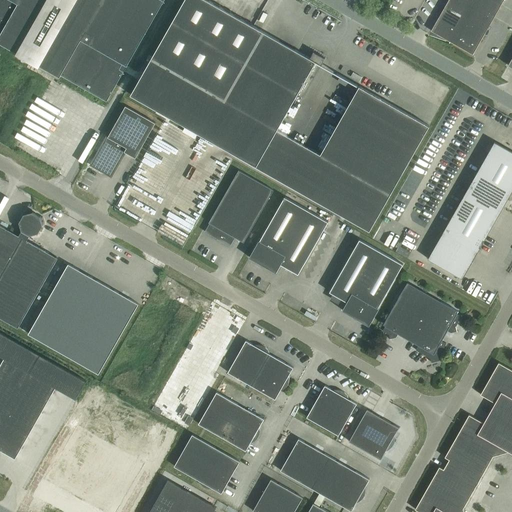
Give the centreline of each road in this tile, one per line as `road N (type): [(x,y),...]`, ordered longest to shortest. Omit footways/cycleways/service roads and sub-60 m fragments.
road 1 (unclassified): [(448,417),(0,163)]
road 2 (unclassified): [(511,104),(329,0)]
road 3 (unclassified): [(448,417),(511,305)]
